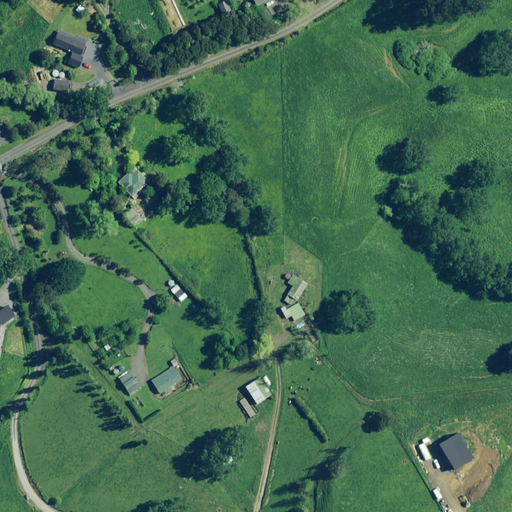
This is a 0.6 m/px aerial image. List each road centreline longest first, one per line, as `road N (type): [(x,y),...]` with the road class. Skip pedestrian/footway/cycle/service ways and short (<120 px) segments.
road 1 (unclassified): [(0,161),(334,0)]
road 2 (unclassified): [(0,202),(36,340),(35,363),(12,407),(13,464),(29,494),(56,511)]
